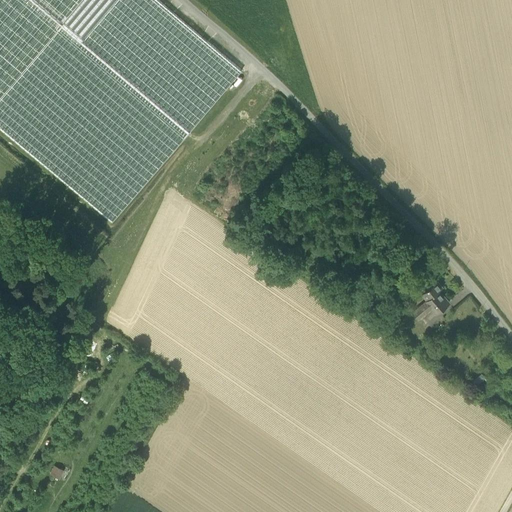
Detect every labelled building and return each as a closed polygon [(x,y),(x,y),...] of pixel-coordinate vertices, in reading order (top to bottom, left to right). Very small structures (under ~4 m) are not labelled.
[(0,0),(0,130),(112,225),(242,71),(157,0),(0,0)] [(412,313),(418,320),(422,317),(431,309),(436,314),(449,304),(438,292),(442,289),(436,283),(423,294),(427,300),(420,306),(412,313)] [(403,310),(407,315),(413,310),(409,305),(403,310)] [(426,323),(436,314),(431,309),(422,317),(426,323)] [(53,465),(49,475),(59,480),(64,470),(53,465)]
